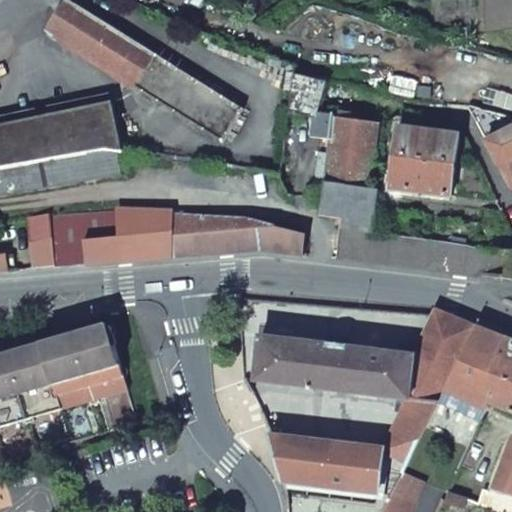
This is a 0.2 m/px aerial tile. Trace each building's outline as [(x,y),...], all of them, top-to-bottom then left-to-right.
[(241,107),(68,0),(64,0),(44,32),(219,142),(241,107)] [(315,118),(325,83),(295,78),(298,117),(315,118)] [(0,169),(103,151),(117,153),(119,153),(110,103),(0,125),(0,169)] [(492,112),(471,106),(480,125),(492,112)] [(332,136),(319,217),(330,218),(340,220),(338,229),(371,233),(378,188),(369,186),(378,122),(315,118),(314,134),(332,136)] [(459,134),(398,124),(388,185),(450,194),(459,134)] [(511,127),(487,139),(511,189),(511,188),(511,127)] [(0,196),(122,175),(117,153),(103,151),(0,169),(0,196)] [(90,213),(51,216),(55,268),(89,265),(123,262),(119,211),(90,213)] [(123,262),(173,257),(173,213),(119,211),(123,262)] [(173,213),(173,257),(215,255),(256,252),(259,251),(302,256),(306,235),(251,220),(183,217),(183,214),(173,213)] [(30,219),(33,270),(55,268),(51,216),(41,217),(30,219)] [(371,233),(338,229),(334,260),(511,282),(511,251),(486,250),(486,252),(468,246),(371,233)] [(414,354),(408,400),(436,403),(443,391),(475,327),(462,322),(434,316),(414,354)] [(443,391),(483,412),(488,405),(505,339),(490,333),(475,327),(443,391)] [(0,462),(135,423),(109,334),(103,331),(0,360),(0,462)] [(414,354),(258,336),(253,383),(408,400),(414,354)] [(511,341),(505,339),(488,405),(511,414),(511,341)] [(408,400),(383,448),(383,450),(404,466),(436,403),(408,400)] [(383,448),(269,436),(283,483),(378,492),(383,450),(383,448)] [(511,494),(511,438),(493,488),(511,494)] [(442,504),(462,507),(466,496),(446,495),(442,504)]
